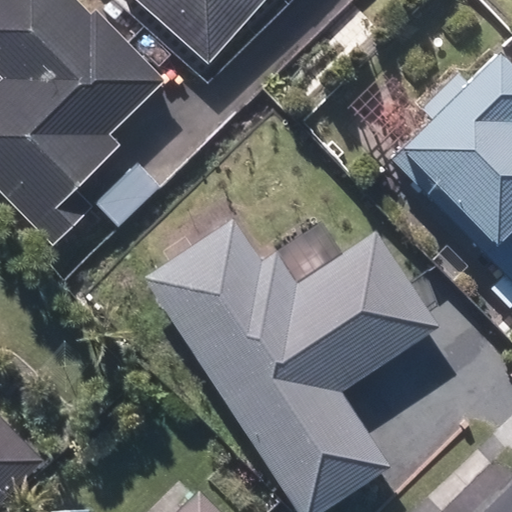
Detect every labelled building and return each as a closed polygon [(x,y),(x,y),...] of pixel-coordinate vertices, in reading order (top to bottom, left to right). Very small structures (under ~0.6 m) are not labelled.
[(0,83),(0,199),(52,252),(92,212),(74,196),(119,152),(110,142),(165,86),(94,16),(90,20),(70,0),(0,0),(0,83)] [(127,0),(206,69),(268,0),(127,0)] [(390,164),(511,290),(511,74),(497,59),(467,90),(455,78),(418,114),(430,126),(390,164)] [(142,284),(295,511),(327,511),(389,470),(340,398),(438,332),(373,236),(296,288),(274,257),(260,267),(230,223),(142,284)] [(0,506),(42,464),(0,421),(0,506)] [(211,511),(196,497),(180,511),(211,511)]
